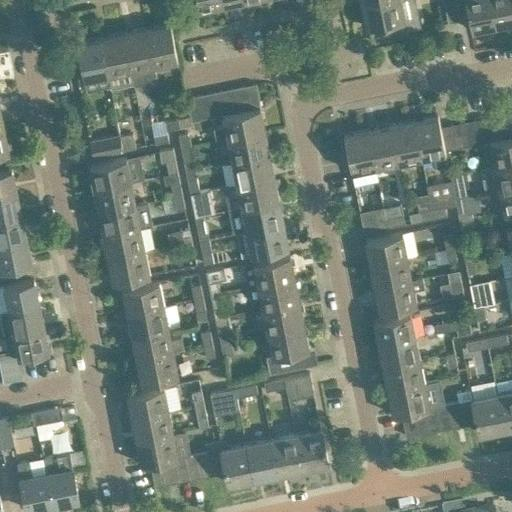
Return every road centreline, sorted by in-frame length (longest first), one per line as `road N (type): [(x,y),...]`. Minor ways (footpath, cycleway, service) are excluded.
road 1 (residential): [(0,3),(18,13),(128,511)]
road 2 (residential): [(306,106),(300,117),(383,495)]
road 3 (residential): [(511,68),(318,97),(306,106)]
road 4 (residential): [(306,106),(284,61),(190,77)]
road 5 (residential): [(383,495),(511,471)]
